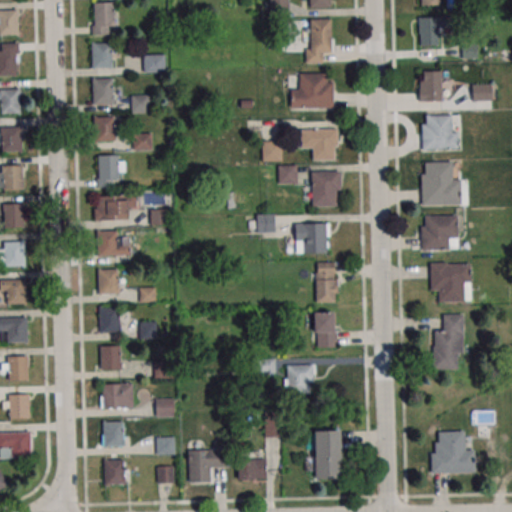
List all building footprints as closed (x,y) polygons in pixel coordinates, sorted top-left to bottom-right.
[(288,0),(269,0),(270,11),(288,11),(288,0)] [(93,2),(113,1),(114,25),(94,26),(93,2)] [(0,9),(16,9),(17,33),(0,33),(0,9)] [(418,16),(418,45),(438,45),(438,27),(449,27),(449,16),(418,16)] [(309,19),(329,18),(330,48),(310,49),(309,19)] [(0,51),(1,51),(0,43),(19,43),(19,52),(15,53),(15,75),(0,75),(0,51)] [(91,43),(111,43),(112,67),(92,67),(91,43)] [(477,44),(454,44),(454,58),(477,58),(477,44)] [(165,53),(143,53),(143,72),(165,72),(165,53)] [(419,70),(440,70),(441,100),(420,100),(419,70)] [(297,73),(318,72),(319,103),(298,103),(297,73)] [(91,79),(111,78),(112,102),(92,103),(91,79)] [(471,100),(491,100),(491,84),(471,84),(471,100)] [(0,88),(19,88),(20,112),(0,113),(0,88)] [(150,94),(130,94),(130,113),(150,113),(150,94)] [(420,123),(421,149),(456,147),(456,132),(451,132),(450,114),(425,115),(425,123),(420,123)] [(93,117),(113,116),(114,140),(94,141),(93,117)] [(0,127),(20,126),(21,150),(1,151),(0,127)] [(299,129),(336,128),(336,145),(333,145),(334,159),(311,159),(310,147),(300,148),(299,129)] [(151,150),(151,132),(133,132),(133,150),(151,150)] [(281,161),(281,141),(262,141),(262,161),(281,161)] [(97,155),(117,154),(118,178),(98,179),(97,155)] [(420,173),(421,205),(459,204),(459,179),(451,179),(450,161),(424,162),(425,173),(420,173)] [(1,165),(21,165),(22,189),(2,189),(1,165)] [(278,183),(295,183),(295,165),(278,165),(278,183)] [(310,171),(339,170),(339,189),(335,189),(335,205),(311,205),(310,171)] [(96,196),(116,195),(117,219),(97,220),(96,196)] [(3,204),(23,203),(23,227),(3,228),(3,204)] [(274,232),(274,213),(257,213),(257,232),(274,232)] [(423,215),(455,214),(456,237),(447,237),(447,248),(420,249),(419,226),(423,226),(423,215)] [(328,223),(295,223),(295,253),(328,253),(328,223)] [(96,231),(116,230),(117,254),(97,255),(96,231)] [(3,241),(23,241),(24,265),(4,265),(3,241)] [(314,271),(316,271),(315,262),(333,261),(333,279),(335,279),(336,301),(314,302),(314,271)] [(428,262),(446,261),(446,263),(469,263),(469,281),(463,282),(463,301),(437,302),(436,290),(429,290),(428,262)] [(97,270),(117,269),(118,293),(98,294),(97,270)] [(5,280),(25,279),(26,303),(6,304),(5,280)] [(139,287),(139,302),(155,302),(155,287),(139,287)] [(98,307),(118,307),(119,331),(99,331),(98,307)] [(311,311),(332,311),(332,329),(335,329),(335,346),(316,347),(315,331),(311,331),(311,311)] [(441,313),(462,314),(461,352),(456,352),(456,369),(432,368),(432,331),(441,331),(441,313)] [(6,318),(26,317),(26,342),(6,342),(6,318)] [(156,321),(139,321),(139,339),(156,339),(156,321)] [(99,345),(119,345),(120,369),(100,369),(99,345)] [(7,356),(27,356),(27,380),(8,381),(7,356)] [(257,372),(273,372),(273,359),(257,359),(257,372)] [(284,364),(284,391),(312,391),(312,364),(284,364)] [(101,383),(121,383),(122,407),(102,407),(101,383)] [(8,394),(28,393),(29,417),(9,418),(8,394)] [(173,398),(155,398),(155,416),(173,416),(173,398)] [(101,422),(121,421),(122,445),(102,446),(101,422)] [(339,478),(339,430),(313,430),(313,460),(306,460),(306,468),(313,468),(313,478),(339,478)] [(472,473),(472,449),(464,449),(464,431),(433,431),(433,473),(472,473)] [(9,433),(29,432),(29,456),(10,457),(9,433)] [(174,436),(155,436),(155,454),(174,454),(174,436)] [(188,482),(210,482),(210,469),(226,469),(226,449),(188,449),(188,482)] [(265,480),(265,458),(237,458),(237,480),(265,480)] [(103,460),(123,459),(123,483),(103,484),(103,460)] [(156,465),(156,483),(172,483),(172,465),(156,465)] [(0,489),(8,485),(0,470),(0,489)]
